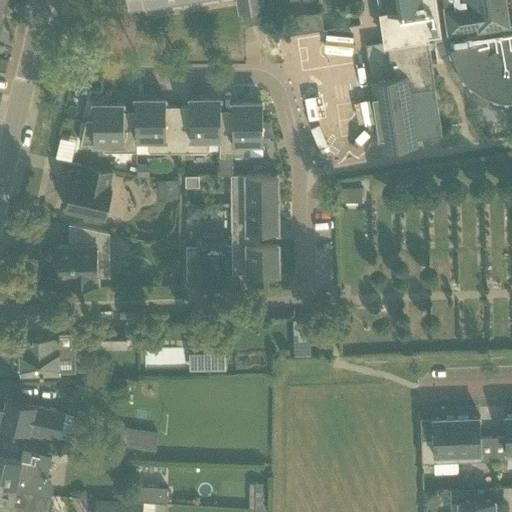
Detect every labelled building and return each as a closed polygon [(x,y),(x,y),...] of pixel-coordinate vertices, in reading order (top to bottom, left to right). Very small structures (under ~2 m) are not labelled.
[(128,0),(130,4),(131,10),(135,9),(134,7),(133,8),(132,4),(144,2),(145,6),(143,6),(143,8),(146,8),(147,12),(148,12),(148,11),(164,8),(165,10),(167,9),(166,8),(183,5),(183,7),(185,6),(185,5),(186,4),(187,8),(201,6),(200,2),(201,2),(201,4),(203,4),(203,2),(215,0),(219,0),(220,1),(222,1),(221,0),(238,0),(239,6),(265,3),(264,0),(128,0)] [(378,0),(385,43),(385,44),(428,38),(422,0),(378,0)] [(443,0),(448,34),(449,34),(451,47),(448,48),(454,68),(466,84),(482,96),(501,103),(511,102),(511,24),(509,25),(505,0),(443,0)] [(324,29),(321,12),(270,20),(274,37),(290,35),(291,35),(307,32),(308,32),(324,29)] [(70,20),(68,31),(82,34),(84,23),(70,20)] [(385,44),(385,43),(377,44),(377,42),(366,44),(372,84),(374,84),(375,92),(373,92),(381,149),(402,146),(401,140),(442,134),(428,38),(385,44)] [(135,98),(135,111),(136,111),(136,139),(137,139),(149,139),(149,153),(178,152),(178,106),(166,106),(166,98),(135,98)] [(208,139),(219,139),(220,139),(220,110),(221,110),(221,98),(190,98),(190,106),(178,106),(178,152),(208,152),(208,139)] [(232,110),(221,110),(220,110),(220,139),(219,139),(220,175),(231,175),(232,175),(232,156),(250,156),(250,143),(263,143),(263,102),(232,102),(232,110)] [(137,152),(137,139),(136,139),(136,111),(135,111),(124,111),(124,103),(93,103),(93,119),(86,119),(81,144),(103,144),(103,152),(137,152)] [(263,129),(263,138),(275,138),(270,121),(263,121),(263,129)] [(70,158),(74,140),(57,136),(53,154),(70,158)] [(149,177),(149,164),(137,164),(137,177),(149,177)] [(112,188),(109,187),(112,172),(87,166),(83,181),(73,179),(65,210),(84,214),(83,218),(100,222),(101,218),(104,219),(112,188)] [(278,203),(277,185),(274,185),(274,174),(232,175),(231,175),(231,203),(278,203)] [(185,186),(199,186),(199,175),(185,175),(185,186)] [(166,178),(166,198),(176,198),(176,178),(166,178)] [(362,201),(362,187),(342,187),(342,201),(362,201)] [(275,221),(278,220),(278,203),(231,203),(232,238),(260,238),(260,232),(275,231),(275,221)] [(199,217),(199,205),(187,205),(187,217),(199,217)] [(69,245),(65,245),(57,245),(58,249),(54,249),(54,263),(58,263),(58,267),(65,267),(66,285),(98,285),(98,277),(110,277),(109,233),(69,223),(69,245)] [(275,262),(279,262),(278,243),(260,244),(260,238),(232,238),(232,274),(276,273),(275,262)] [(187,281),(199,281),(199,245),(186,246),(187,281)] [(98,326),(98,342),(99,349),(127,348),(126,325),(98,326)] [(75,348),(83,348),(82,332),(20,334),(21,347),(23,347),(23,355),(21,355),(21,358),(18,360),(18,369),(21,371),(21,373),(60,372),(60,371),(76,371),(75,348)] [(226,351),(207,351),(207,370),(226,370),(226,351)] [(35,404),(28,402),(8,397),(6,406),(0,405),(0,424),(28,431),(59,438),(65,412),(35,404)] [(507,452),(511,451),(511,414),(505,415),(505,436),(493,436),(494,460),(508,460),(507,452)] [(422,463),(458,461),(456,416),(433,417),(433,438),(421,438),(422,463)] [(480,416),(456,416),(458,461),(494,460),(493,436),(480,436),(480,416)] [(158,431),(122,426),(120,444),(155,449),(158,431)] [(0,484),(43,495),(52,495),(53,489),(51,478),(47,477),(52,456),(23,449),(20,461),(0,455),(0,484)] [(263,509),(263,483),(249,483),(249,508),(263,509)] [(41,511),(47,508),(49,497),(52,497),(52,495),(43,495),(0,484),(0,511),(41,511)] [(135,501),(143,501),(166,503),(167,487),(136,485),(135,501)] [(450,511),(495,511),(495,500),(474,500),(474,488),(450,489),(450,511)] [(423,490),(423,504),(434,503),(437,500),(436,490),(423,490)] [(142,511),(143,503),(137,502),(96,499),(95,511),(142,511)]
